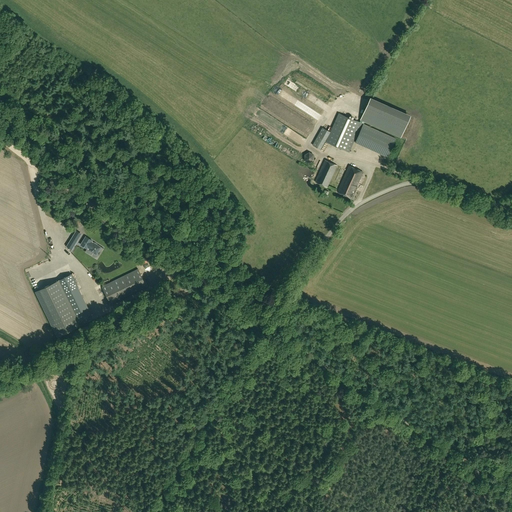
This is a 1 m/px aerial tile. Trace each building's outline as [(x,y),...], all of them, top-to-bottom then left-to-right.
[(296,77),(310,87),(313,82),(299,72),(296,77)] [(288,103),(294,106),(297,97),(291,95),(288,103)] [(369,101),(361,120),(401,138),(409,119),(369,101)] [(347,151),(359,122),(339,113),(326,142),(347,151)] [(296,116),(292,124),(298,126),(301,118),(296,116)] [(282,132),(286,125),(281,122),(277,129),(282,132)] [(396,139),(364,124),(356,142),(388,157),(396,139)] [(322,127),(312,145),(320,149),(330,132),(322,127)] [(325,160),(315,182),(327,187),(337,166),(325,160)] [(363,172),(349,166),(337,192),(352,199),(357,187),(356,187),(363,172)] [(76,230),(66,246),(72,250),(82,234),(76,230)] [(102,247),(92,241),(93,240),(86,236),(80,244),(96,255),(102,247)] [(111,305),(147,287),(138,269),(102,287),(111,305)] [(80,326),(78,321),(92,315),(72,274),(35,292),(57,337),(80,326)]
